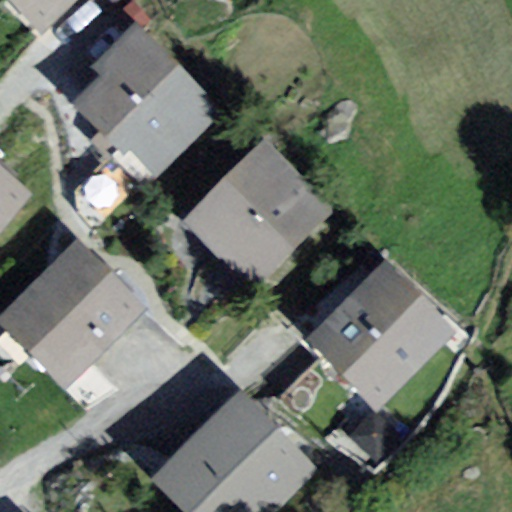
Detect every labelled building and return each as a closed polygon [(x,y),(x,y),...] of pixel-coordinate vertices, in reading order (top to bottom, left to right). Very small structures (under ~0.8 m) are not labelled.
[(51,0),(0,0),(0,3),(31,26),(51,0)] [(201,123),(121,40),(59,99),(138,182),(201,123)] [(307,211),(250,154),(175,229),(232,286),(307,211)] [(0,315),(0,335),(49,381),(121,303),(62,249),(0,315)] [(359,286),(297,349),(363,413),(425,350),(359,286)] [(273,511),(305,479),(231,407),(154,486),(181,511),(273,511)]
